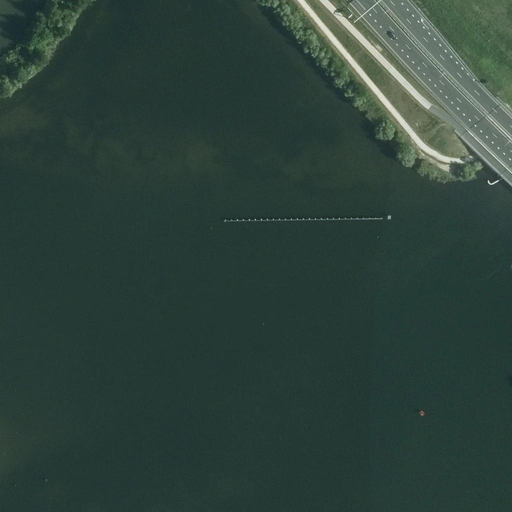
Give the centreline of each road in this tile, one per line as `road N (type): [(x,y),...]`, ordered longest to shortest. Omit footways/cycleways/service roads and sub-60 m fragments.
road 1 (primary): [(362,0),(511,156)]
road 2 (primary): [(511,128),(388,0)]
